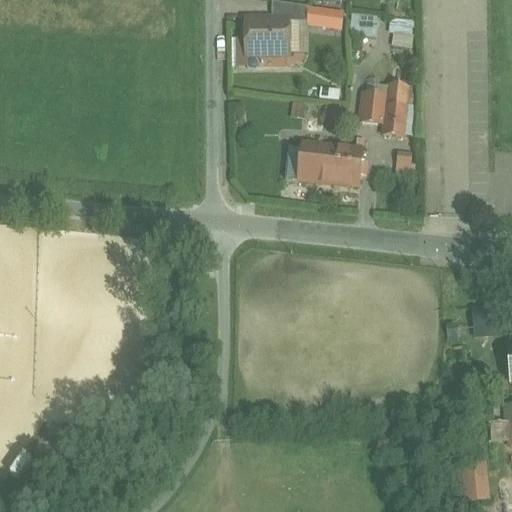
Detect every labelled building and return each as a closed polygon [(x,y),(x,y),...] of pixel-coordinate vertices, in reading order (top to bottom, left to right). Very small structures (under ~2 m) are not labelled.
[(308,9),(272,4),(273,24),(289,23),(289,24),(308,24),(308,9)] [(379,36),(379,16),(352,15),(352,36),(379,36)] [(393,20),(392,47),(413,48),(414,21),(393,20)] [(273,24),(247,24),(248,58),(290,57),(289,24),(289,23),(273,24)] [(411,90),(389,87),(388,98),(384,127),(383,137),(405,140),(411,90)] [(388,98),(365,96),(361,125),(384,127),(388,98)] [(350,121),(350,105),(327,105),(327,121),(350,121)] [(356,153),(304,147),(299,184),(359,191),(363,154),(364,142),(358,141),(356,153)] [(414,160),(399,158),(396,178),(411,179),(414,160)] [(475,338),(505,336),(503,309),(473,310),(475,338)] [(487,458),(460,459),(462,502),(489,501),(487,458)]
